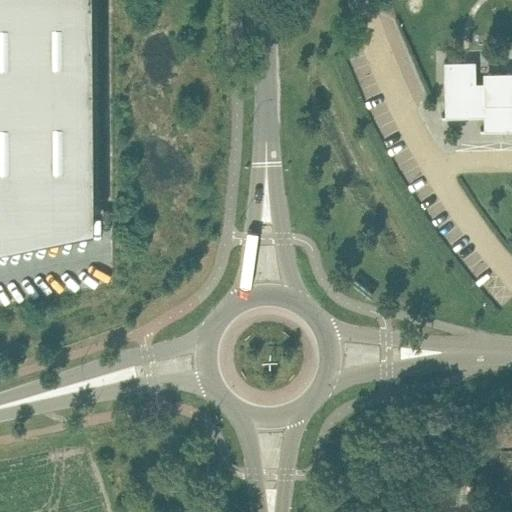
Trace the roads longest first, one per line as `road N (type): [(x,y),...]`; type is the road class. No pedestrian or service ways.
road 1 (tertiary): [(267,294),(266,0)]
road 2 (tertiary): [(0,406),(204,358)]
road 3 (unclassified): [(328,354),(511,353)]
